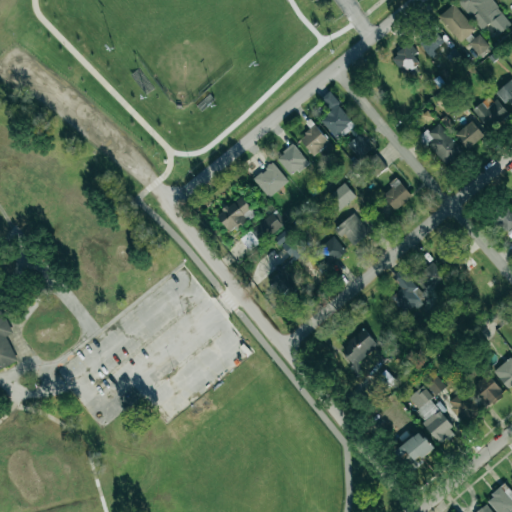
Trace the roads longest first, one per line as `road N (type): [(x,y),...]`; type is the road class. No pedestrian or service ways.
road 1 (residential): [(170,206),(418,511)]
road 2 (residential): [(170,206),(420,0)]
road 3 (residential): [(283,347),(511,155)]
road 4 (residential): [(338,71),(511,276)]
road 5 (residential): [(416,511),(511,432)]
